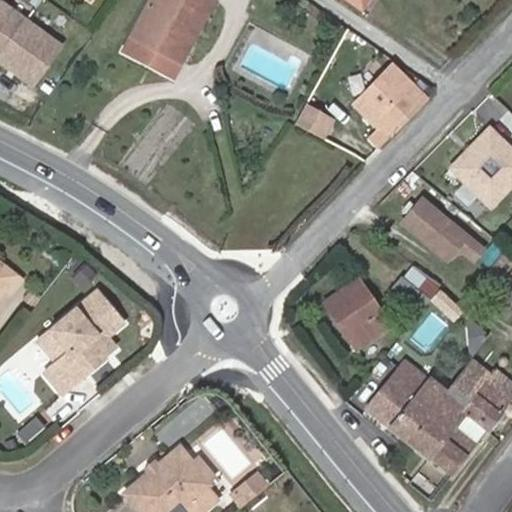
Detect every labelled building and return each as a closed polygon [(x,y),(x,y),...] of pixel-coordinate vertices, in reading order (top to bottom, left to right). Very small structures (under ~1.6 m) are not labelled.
[(149,0),(128,40),(162,59),(157,68),(174,77),(216,1),(214,0),(149,0)] [(349,0),(362,9),(368,0),(349,0)] [(0,58),(34,83),(61,44),(0,1),(0,58)] [(157,68),(162,59),(128,40),(123,49),(157,68)] [(387,122),(395,130),(424,100),(393,69),(364,99),(387,122)] [(335,121),(306,104),(295,123),(324,139),(335,121)] [(373,143),(378,147),(395,130),(387,122),(370,140),(373,143)] [(511,147),(490,125),(465,150),(480,165),(490,154),(501,165),(490,176),(505,190),(511,182),(511,147)] [(480,165),(465,150),(450,165),(490,205),(505,190),(490,176),(480,165)] [(403,221),(449,260),(460,247),(475,260),(485,249),(423,197),(403,221)] [(494,286),(511,264),(511,260),(505,254),(484,277),(494,286)] [(0,296),(4,292),(8,296),(19,282),(0,267),(0,296)] [(430,301),(440,290),(412,267),(403,278),(430,301)] [(430,301),(403,278),(391,294),(418,316),(430,301)] [(356,350),(390,327),(359,280),(326,303),(356,350)] [(511,281),(498,297),(511,308),(511,281)] [(104,355),(98,348),(108,339),(106,337),(123,323),(96,291),(49,331),(38,340),(56,361),(43,373),(61,394),(105,357),(104,355)] [(122,349),(145,341),(138,321),(115,330),(122,349)] [(108,339),(98,348),(104,355),(114,346),(108,339)] [(473,357),(463,369),(444,393),(446,394),(409,441),(451,475),(475,445),(455,429),(467,413),(489,430),(502,414),(501,413),(511,399),(511,385),(493,370),(492,372),(473,357)] [(368,409),(409,441),(446,394),(444,393),(405,362),(368,409)] [(20,434),(30,445),(47,429),(37,418),(20,434)] [(180,448),(124,494),(138,511),(174,511),(181,507),(184,511),(200,511),(216,499),(206,486),(209,483),(190,461),(180,448)] [(198,454),(190,461),(209,483),(217,477),(198,454)] [(269,484),(259,472),(232,494),(242,506),(269,484)]
